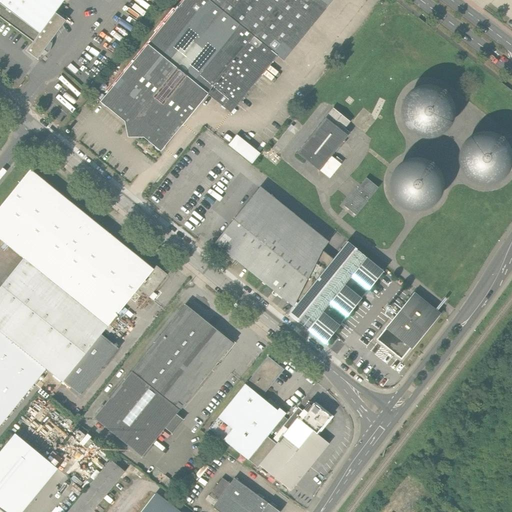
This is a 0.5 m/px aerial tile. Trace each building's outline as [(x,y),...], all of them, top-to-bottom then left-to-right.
[(0,0),(0,17),(33,42),(26,51),(36,59),(65,21),(55,13),(64,0),(0,0)] [(333,0),(183,0),(99,103),(125,124),(128,139),(143,139),(160,153),(193,113),(208,95),(231,113),(278,56),(284,60),(333,0)] [(460,133),(461,83),(412,82),(410,120),(418,120),(417,132),(460,133)] [(334,106),(326,116),(347,133),(349,130),(345,127),(350,120),(334,106)] [(330,155),(347,133),(326,116),(297,152),(329,178),(340,163),(330,155)] [(238,133),(230,144),(255,164),(264,153),(238,133)] [(476,160),(479,178),(493,176),(492,173),(507,170),(505,160),(500,161),(499,154),(495,155),(496,157),(489,158),(488,153),(477,155),(478,160),(476,160)] [(29,169),(0,205),(0,238),(24,258),(107,325),(137,287),(152,269),(29,169)] [(377,186),(365,176),(342,205),(347,209),(354,214),(377,186)] [(259,186),(214,242),(293,306),(331,260),(319,250),(327,241),(259,186)] [(293,306),(288,312),(325,342),(339,325),(321,311),(328,302),(346,316),(360,298),(342,284),(350,274),(368,289),(383,271),(346,241),(331,260),(293,306)] [(24,258),(0,287),(0,332),(45,369),(61,382),(100,333),(107,325),(24,258)] [(152,269),(137,287),(148,296),(165,274),(155,265),(152,269)] [(412,292),(375,338),(399,357),(407,347),(410,350),(439,313),(412,292)] [(186,305),(132,371),(180,410),(234,343),(186,305)] [(0,424),(45,369),(0,332),(0,424)] [(100,333),(61,382),(78,395),(117,347),(100,333)] [(268,357),(246,384),(261,397),(283,369),(268,357)] [(132,371),(94,418),(142,457),(165,429),(173,435),(184,421),(176,415),(180,410),(132,371)] [(245,384),(209,428),(248,460),(267,436),(274,428),(284,416),(286,413),(279,408),(277,410),(261,397),(246,384),(245,384)] [(276,444),(259,465),(260,466),(291,490),(329,444),(318,435),(333,416),(314,400),(307,409),(303,406),(300,409),(297,407),(288,420),(278,432),(274,438),(279,441),(276,444)] [(288,420),(284,416),(274,428),(278,432),(288,420)] [(0,451),(0,509),(2,511),(21,511),(57,469),(15,434),(0,451)] [(276,444),(267,436),(248,460),(258,468),(260,466),(259,465),(276,444)] [(111,460),(68,511),(90,511),(124,471),(111,460)] [(279,511),(233,478),(212,507),(219,511),(279,511)] [(178,511),(155,494),(141,511),(178,511)]
